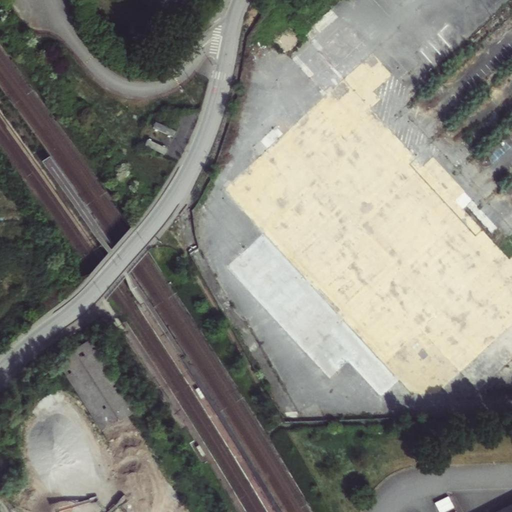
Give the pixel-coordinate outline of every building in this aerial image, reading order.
[(483,386),(511,359),(511,250),(468,202),(466,204),(374,104),(400,81),(372,50),(426,0),(342,0),(305,35),(308,38),(289,55),(322,91),(255,152),(259,155),(222,189),(261,232),(250,241),(250,227),(249,227),(229,245),(248,245),(225,265),(346,396),(365,379),(379,394),(436,393),(461,370),(476,386),(483,386)] [(276,26),(273,50),(293,52),(296,28),(276,26)] [(60,359),(108,428),(137,409),(89,339),(60,359)] [(198,390),(195,391),(201,402),(204,400),(198,390)] [(199,446),(196,448),(202,458),(205,456),(199,446)]
